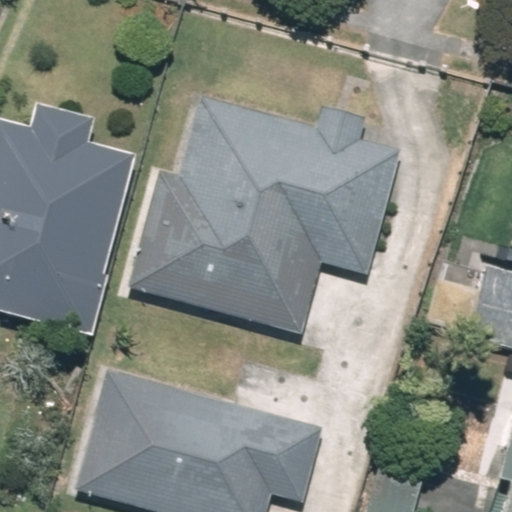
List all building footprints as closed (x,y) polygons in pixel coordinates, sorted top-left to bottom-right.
[(158,170),(128,286),(301,331),(318,263),(367,276),(399,151),(359,140),(364,118),(322,107),(316,129),(201,99),(181,176),(158,170)] [(34,105),(29,124),(0,117),(0,313),(89,336),(136,151),(91,140),(96,120),(34,105)] [(511,271),(489,265),(469,341),(511,351),(511,271)] [(77,490),(163,511),(266,511),(270,495),(299,503),(318,425),(107,372),(77,490)] [(511,511),(511,415),(494,481),(511,485),(503,511),(511,511)] [(413,511),(424,471),(380,460),(366,511),(413,511)]
